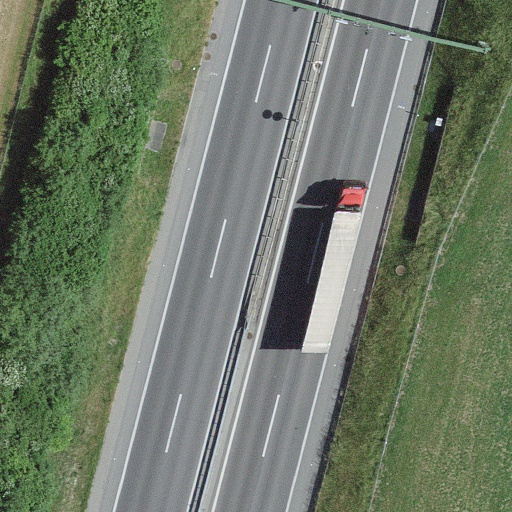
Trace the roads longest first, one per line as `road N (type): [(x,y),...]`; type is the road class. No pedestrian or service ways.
road 1 (motorway): [(261,511),(393,0)]
road 2 (motorway): [(280,0),(149,511)]
